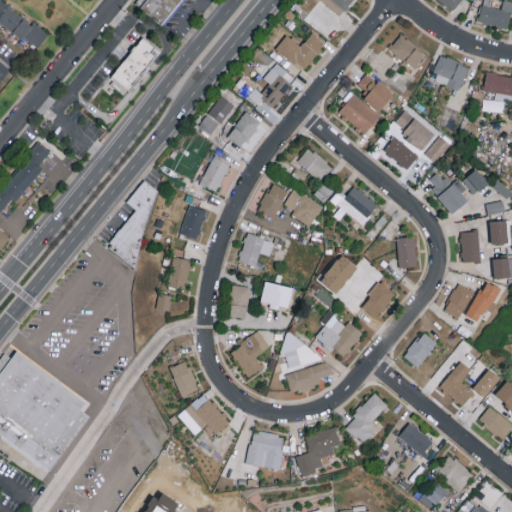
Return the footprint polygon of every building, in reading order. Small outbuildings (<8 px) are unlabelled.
[(190,0),(186,6),(164,32),(142,12),(147,6),(152,0),(190,0)] [(323,0),(338,12),(348,0),(323,0)] [(461,0),(453,10),(439,0),(461,0)] [(0,1),(43,36),(33,48),(0,21),(0,1)] [(482,4),(511,12),(506,30),(477,22),(482,4)] [(388,48),(415,69),(426,54),(399,34),(388,48)] [(267,49),(279,36),(292,49),(304,35),(316,46),(293,72),(267,49)] [(113,76),(144,38),(163,52),(131,92),(126,97),(110,84),(113,76)] [(461,89),(467,63),(439,56),(432,82),(461,89)] [(272,107),(293,84),(284,77),(288,73),(277,62),(263,77),(270,83),(259,95),(272,107)] [(357,83),(367,91),(362,97),(380,111),(393,94),(367,72),(357,83)] [(511,74),(486,72),(484,91),(511,93),(511,74)] [(380,114),(353,93),(338,111),(365,133),(380,114)] [(232,101),(218,94),(200,128),(214,135),(232,101)] [(435,132),(404,109),(392,125),(423,148),(435,132)] [(227,136),(242,147),(260,121),(245,111),(227,136)] [(434,161),(450,144),(441,135),(424,152),(434,161)] [(408,168),(419,154),(394,136),(384,151),(408,168)] [(0,209),(0,189),(40,142),(52,153),(43,166),(48,170),(20,202),(14,198),(3,212),(0,209)] [(229,153),(218,147),(214,154),(225,160),(229,153)] [(321,180),(332,166),(308,147),(297,161),(321,180)] [(229,163),(213,155),(200,183),(217,191),(229,163)] [(473,194),(488,184),(478,168),(463,178),(473,194)] [(426,181),(453,213),(468,200),(462,193),(466,189),(457,179),(450,184),(439,170),(426,181)] [(138,267),(137,270),(114,250),(108,245),(137,210),(138,209),(137,208),(128,201),(137,190),(138,189),(146,180),(157,189),(159,190),(143,232),(141,250),(138,267)] [(286,189),(270,182),(259,211),(276,217),(286,189)] [(361,225),(378,204),(354,185),(345,196),(337,190),(330,199),(341,208),(340,208),(361,225)] [(294,210),(291,215),(310,226),(322,205),(293,188),(284,204),(294,210)] [(486,202),(487,213),(504,211),(502,200),(486,202)] [(198,238),(205,209),(187,204),(180,234),(198,238)] [(491,244),(507,243),(506,220),(489,221),(491,244)] [(461,262),(480,261),(479,230),(460,231),(461,262)] [(255,266),(259,252),(271,256),(276,241),(246,233),(238,261),(255,266)] [(398,267),(417,266),(416,236),(397,237),(398,267)] [(167,285),(185,289),(191,259),(173,256),(167,285)] [(511,257),(493,258),(494,278),(511,276),(511,257)] [(395,294),(376,277),(364,290),(370,296),(362,306),(375,317),(395,294)] [(467,316),(481,323),(498,287),(484,280),(467,316)] [(293,287),(265,281),(261,301),(270,303),(270,305),(288,309),(293,287)] [(460,318),(473,290),(457,282),(444,311),(460,318)] [(248,285),(231,285),(230,317),(247,317),(248,285)] [(156,308),(170,311),(173,295),(159,293),(156,308)] [(362,333),(348,320),(345,324),(329,310),(320,320),(325,325),(314,336),(331,351),(333,348),(343,356),(362,333)] [(238,341),(241,346),(232,350),(246,377),(263,368),(256,354),(268,348),(260,330),(238,341)] [(404,357),(420,367),(436,341),(421,331),(404,357)] [(91,417),(79,433),(79,434),(51,470),(18,445),(4,434),(0,431),(0,361),(11,347),(17,351),(47,372),(78,394),(87,400),(82,408),(91,417)] [(198,390),(187,360),(170,366),(181,396),(198,390)] [(464,405),(474,390),(461,381),(470,367),(459,360),(439,388),(464,405)] [(286,372),(290,392),(321,385),(320,376),(329,374),(327,363),(286,372)] [(483,397),(500,378),(489,368),(472,387),(483,397)] [(511,384),(507,380),(495,394),(511,408),(511,384)] [(178,414),(195,435),(208,424),(215,433),(229,422),(204,392),(178,414)] [(373,433),(367,427),(388,405),(375,392),(344,425),(364,443),(373,433)] [(511,426),(511,423),(489,405),(478,420),(503,439),(511,426)] [(433,440),(411,421),(399,435),(422,454),(433,440)] [(302,474),(330,465),(326,454),(334,452),(332,446),(341,443),(335,425),(304,436),(309,451),(295,456),(302,474)] [(284,435),(252,431),(247,464),(280,468),(284,435)] [(459,490),(473,474),(449,455),(435,472),(459,490)] [(432,506),(446,489),(430,475),(415,492),(432,506)]
